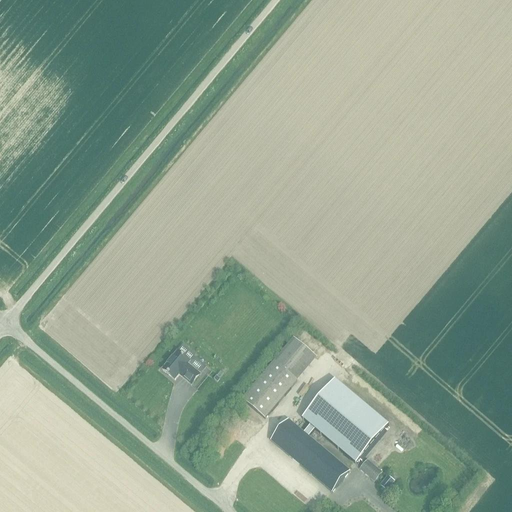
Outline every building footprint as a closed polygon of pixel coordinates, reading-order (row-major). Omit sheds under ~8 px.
[(316,359),(293,339),(242,401),(265,420),(316,359)] [(179,376),(191,386),(200,375),(188,365),(190,363),(177,352),(162,370),(174,381),(179,376)] [(272,442),(334,494),(352,472),(310,437),(317,430),(358,464),(391,426),(336,380),(304,419),(312,425),(306,433),(290,420),(272,442)] [(359,470),(374,483),(382,473),(367,460),(359,470)] [(387,476),(379,486),(382,488),(380,490),(382,492),(384,490),(386,492),(395,482),(394,482),(397,479),(391,474),(388,477),(387,476)]
